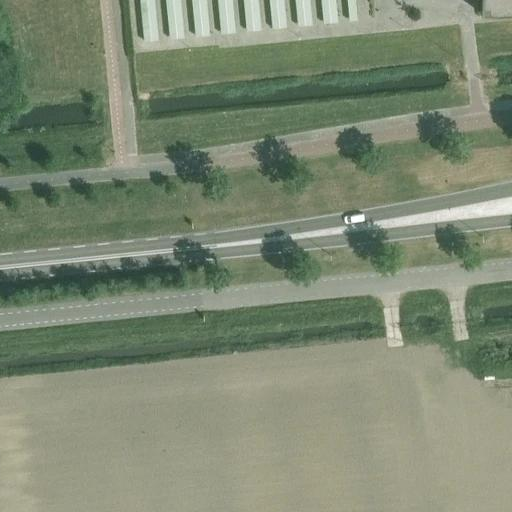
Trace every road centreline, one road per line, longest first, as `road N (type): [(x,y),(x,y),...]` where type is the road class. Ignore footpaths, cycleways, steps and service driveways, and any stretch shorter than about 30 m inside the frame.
road 1 (unclassified): [(0,320),(511,270)]
road 2 (secondary): [(0,268),(397,223)]
